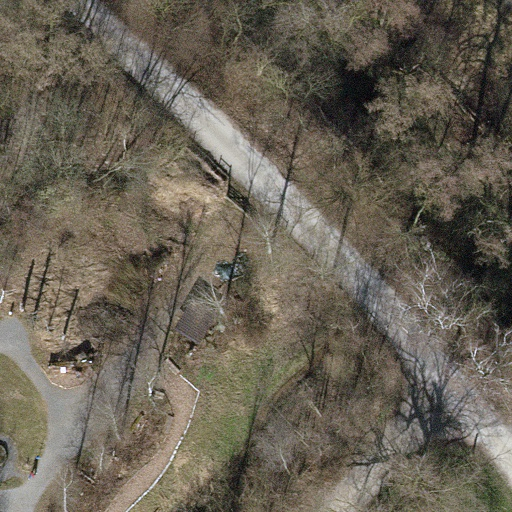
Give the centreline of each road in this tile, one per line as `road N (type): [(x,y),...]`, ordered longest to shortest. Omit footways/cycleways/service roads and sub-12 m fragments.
road 1 (track): [(454,376),(217,130),(70,0)]
road 2 (track): [(341,511),(454,376)]
